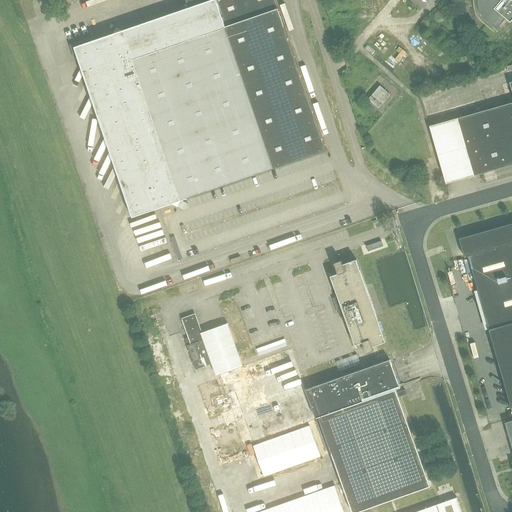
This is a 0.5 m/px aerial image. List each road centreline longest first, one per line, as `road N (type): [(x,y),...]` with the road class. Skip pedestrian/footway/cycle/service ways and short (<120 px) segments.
road 1 (unclassified): [(498,511),(410,220),(511,191)]
road 2 (unknown): [(244,269),(165,312),(232,511)]
road 3 (unknown): [(278,258),(312,347),(338,349),(343,338),(314,249)]
road 4 (unknown): [(443,330),(477,323),(507,421)]
